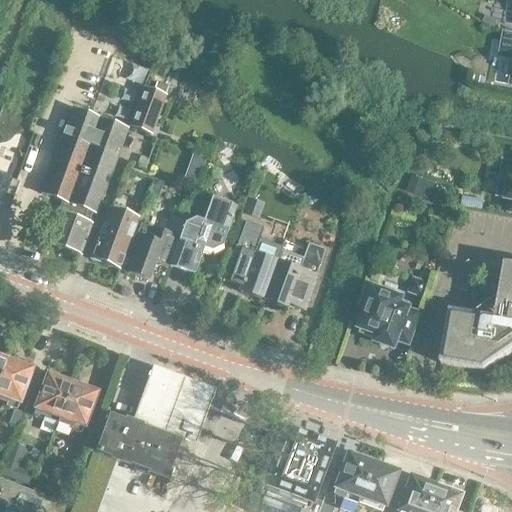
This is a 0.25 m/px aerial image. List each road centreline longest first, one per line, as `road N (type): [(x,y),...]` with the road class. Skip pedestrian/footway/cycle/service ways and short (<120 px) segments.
road 1 (tertiary): [(250,383),(0,284)]
road 2 (tertiary): [(511,440),(250,383)]
road 3 (unclassified): [(192,507),(250,383)]
